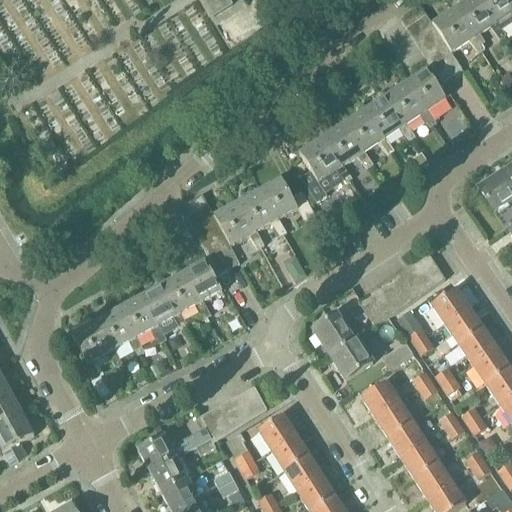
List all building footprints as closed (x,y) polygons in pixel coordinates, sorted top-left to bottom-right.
[(227,0),(205,0),(203,1),(213,18),(232,7),(227,0)] [(493,30),(490,31),(500,43),(506,39),(502,33),(511,26),(511,0),(510,0),(507,2),(505,0),(475,0),(474,1),(493,30)] [(493,30),(474,1),(453,15),(454,16),(472,44),(469,45),(479,57),(485,53),(476,41),(490,31),(493,30)] [(425,18),(419,8),(399,21),(406,31),(425,18)] [(454,16),(453,15),(432,29),(438,38),(445,48),(435,55),(452,79),(462,73),(452,57),(469,45),(472,44),(454,16)] [(432,29),(425,18),(406,31),(412,42),(432,29)] [(438,38),(432,29),(412,42),(419,51),(438,38)] [(445,48),(438,38),(419,51),(425,61),(435,55),(445,48)] [(451,79),(435,55),(425,61),(442,86),(451,79)] [(430,131),(436,127),(433,122),(451,111),(426,74),(405,88),(423,117),(420,119),(426,127),(430,131)] [(409,145),(415,141),(412,136),(426,127),(420,119),(423,117),(405,88),(384,102),(402,131),(399,133),(409,145)] [(402,131),(384,102),(362,116),(381,145),(378,147),(388,159),(394,155),(385,142),(399,133),(402,131)] [(381,145),(362,116),(342,130),(360,158),(357,161),(367,173),(373,169),(365,156),(378,147),(381,145)] [(360,158),(341,130),(321,144),(339,172),(335,175),(344,185),(346,187),(352,183),(343,170),(357,161),(360,158)] [(327,200),(325,197),(344,185),(335,175),(339,172),(321,144),(299,158),(311,175),(301,182),(317,207),(327,200)] [(493,217),(511,204),(511,188),(504,177),(478,194),(493,217)] [(281,184),(259,196),(275,226),(271,227),(280,241),(287,237),(279,223),(296,214),(305,227),(315,221),(301,196),(290,202),(281,184)] [(275,226),(259,196),(237,208),(253,238),(249,240),(257,254),(264,250),(256,235),(271,227),(275,226)] [(181,210),(187,222),(208,211),(202,199),(181,210)] [(253,238),(237,208),(214,221),(220,232),(226,243),(215,249),(229,274),(239,268),(230,251),(249,240),(253,238)] [(214,221),(208,211),(187,222),(193,232),(214,221)] [(220,232),(214,221),(193,232),(199,243),(220,232)] [(226,243),(220,232),(199,243),(204,254),(215,249),(226,243)] [(215,249),(204,254),(218,280),(229,274),(215,249)] [(428,259),(417,266),(432,291),(444,283),(428,259)] [(221,296),(205,266),(183,278),(199,308),(195,310),(204,323),(210,320),(203,306),(221,296)] [(417,266),(404,275),(420,299),(432,291),(417,266)] [(404,275),(392,282),(408,307),(420,299),(404,275)] [(199,308),(183,278),(161,290),(178,320),(176,321),(174,322),(179,330),(183,335),(188,332),(181,318),(195,310),(199,308)] [(392,282),(380,290),(396,315),(408,307),(392,282)] [(161,290),(139,302),(154,329),(156,332),(154,333),(152,334),(160,347),(167,343),(164,339),(179,330),(174,322),(176,321),(178,320),(161,290)] [(380,290),(368,298),(384,324),(396,315),(380,290)] [(431,309),(445,330),(470,313),(456,293),(431,309)] [(373,332),(384,324),(368,298),(356,305),(373,332)] [(154,329),(139,302),(117,314),(134,344),(130,346),(139,359),(145,356),(137,342),(152,334),(154,333),(156,332),(154,329)] [(445,330),(459,350),(483,333),(470,313),(445,330)] [(134,344),(117,314),(96,326),(112,356),(108,359),(116,372),(123,368),(115,354),(130,346),(134,344)] [(410,340),(423,330),(412,314),(398,323),(410,340)] [(312,334),(329,360),(352,345),(335,319),(312,334)] [(112,356),(96,326),(72,340),(89,369),(85,371),(93,384),(101,380),(94,367),(108,359),(112,356)] [(409,340),(423,359),(436,350),(423,330),(410,340),(409,340)] [(459,350),(473,372),(498,355),(483,333),(459,350)] [(353,345),(352,345),(329,360),(344,384),(371,366),(356,343),(353,345)] [(413,359),(405,347),(380,362),(388,374),(413,359)] [(473,372),(487,392),(511,375),(498,355),(473,372)] [(447,373),(433,381),(440,391),(453,383),(447,373)] [(487,392),(501,412),(511,404),(511,375),(487,392)] [(0,400),(10,395),(0,377),(0,400)] [(412,387),(418,395),(431,388),(425,379),(412,387)] [(461,394),(453,383),(440,391),(448,402),(461,394)] [(362,402),(374,422),(399,407),(386,386),(362,402)] [(418,395),(423,405),(436,398),(431,388),(418,395)] [(253,392),(245,396),(257,420),(266,414),(253,392)] [(0,429),(22,417),(10,395),(0,400),(0,429)] [(245,396),(235,402),(248,426),(257,420),(245,396)] [(235,402),(223,408),(236,433),(248,426),(235,402)] [(511,404),(501,412),(511,428),(511,404)] [(412,427),(399,407),(374,422),(387,443),(412,427)] [(223,408),(211,415),(225,439),(236,433),(223,408)] [(211,415),(199,421),(205,432),(211,442),(213,447),(225,439),(211,415)] [(468,432),(480,425),(475,416),(462,423),(468,432)] [(34,439),(22,417),(0,429),(0,457),(12,451),(21,447),(34,439)] [(257,436),(270,457),(296,441),(282,419),(257,436)] [(438,429),(444,438),(457,428),(451,419),(438,429)] [(485,434),(480,425),(468,432),(473,441),(485,434)] [(424,447),(412,427),(387,443),(399,462),(424,447)] [(463,437),(457,428),(444,438),(451,447),(463,437)] [(205,432),(189,440),(195,451),(211,442),(205,432)] [(137,454),(149,476),(183,457),(195,451),(189,440),(170,450),(164,440),(137,454)] [(309,462),(296,441),(270,457),(284,478),(309,462)] [(211,442),(195,451),(200,460),(216,451),(213,447),(211,442)] [(21,447),(12,451),(19,465),(28,460),(21,447)] [(437,468),(424,447),(399,462),(413,483),(437,468)] [(478,455),(464,464),(471,474),(485,465),(478,455)] [(241,473),(256,465),(250,456),(236,463),(241,473)] [(149,476),(160,497),(187,482),(194,478),(183,457),(149,476)] [(323,483),(309,462),(284,478),(297,499),(323,483)] [(241,473),(247,483),(261,475),(256,465),(241,473)] [(485,465),(471,474),(477,483),(491,474),(485,465)] [(511,478),(511,468),(510,465),(496,475),(503,485),(511,478)] [(450,489),(437,468),(413,483),(426,504),(450,489)] [(213,484),(218,492),(232,484),(228,476),(213,484)] [(187,482),(160,497),(168,511),(181,511),(192,506),(198,503),(191,489),(187,482)] [(321,511),(335,503),(323,483),(297,499),(305,511),(321,511)] [(237,493),(233,485),(232,484),(218,492),(223,501),(237,493)] [(458,511),(463,509),(450,489),(426,504),(430,511),(458,511)] [(510,511),(511,511),(511,506),(502,492),(485,503),(491,511),(494,511),(497,511),(510,511)] [(258,509),(259,511),(276,511),(278,511),(273,502),(258,509)] [(192,506),(181,511),(203,511),(198,503),(192,506)] [(340,511),(335,503),(321,511),(340,511)]
